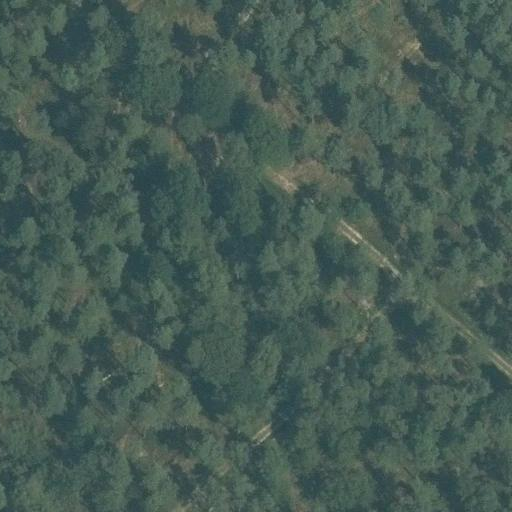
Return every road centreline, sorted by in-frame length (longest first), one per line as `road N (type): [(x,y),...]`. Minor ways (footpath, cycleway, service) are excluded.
road 1 (track): [(511,382),(57,0)]
road 2 (track): [(396,287),(169,511)]
road 3 (track): [(184,107),(264,0)]
